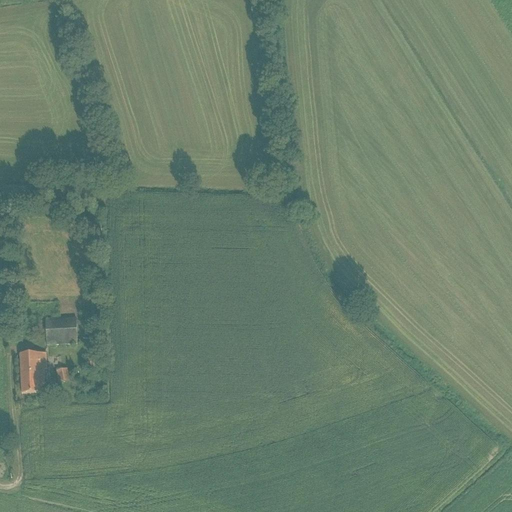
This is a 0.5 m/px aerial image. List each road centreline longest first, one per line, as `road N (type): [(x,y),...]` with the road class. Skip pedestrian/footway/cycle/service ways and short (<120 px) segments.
road 1 (track): [(0,174),(106,178),(48,0)]
road 2 (track): [(0,485),(14,482),(19,468),(12,356),(25,346),(45,350)]
